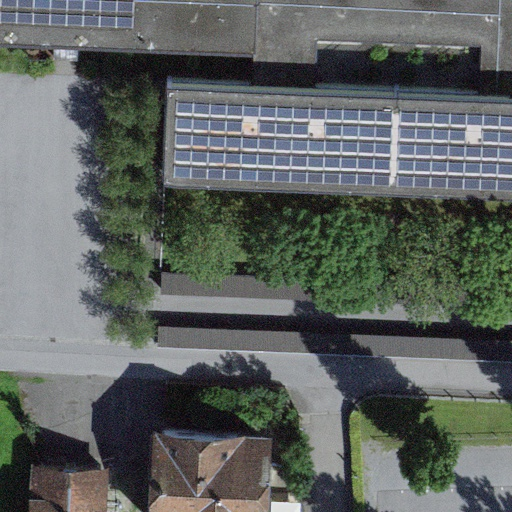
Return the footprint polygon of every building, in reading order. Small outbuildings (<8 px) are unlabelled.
[(511,0),(0,0),(0,43),(265,59),(329,63),(331,35),(501,45),(500,73),(511,74),(511,0)] [(186,173),(511,188),(511,90),(191,75),(186,173)] [(172,291),(511,304),(511,281),(173,268),(172,291)] [(511,337),(170,323),(169,344),(511,358),(511,337)] [(291,511),(296,424),(167,418),(162,511),(291,511)] [(43,459),(39,511),(124,511),(127,464),(43,459)]
